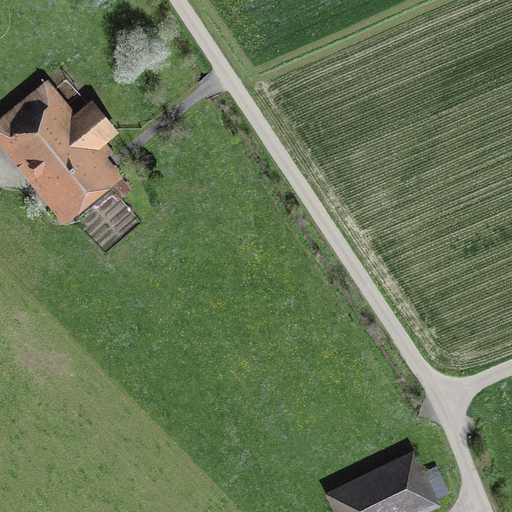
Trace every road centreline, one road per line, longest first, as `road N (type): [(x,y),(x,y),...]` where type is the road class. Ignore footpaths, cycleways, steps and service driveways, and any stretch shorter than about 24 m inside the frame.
road 1 (unclassified): [(444,396),(182,0)]
road 2 (unclassified): [(487,511),(444,396)]
